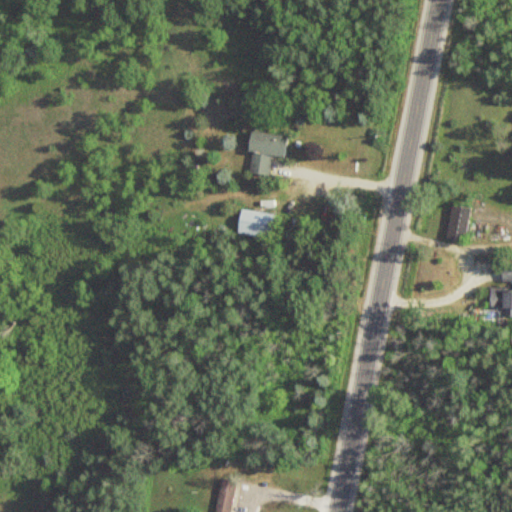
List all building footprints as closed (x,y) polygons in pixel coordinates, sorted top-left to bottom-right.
[(282,157),(284,135),(249,132),(245,174),(266,175),(268,156),(282,157)] [(444,238),(463,241),(468,208),(449,205),(444,238)] [(236,235),(270,237),(271,212),(237,210),(236,235)] [(511,264),(500,264),(500,279),(511,279),(511,264)] [(488,307),(503,307),(503,322),(511,322),(511,288),(488,288),(488,307)] [(227,511),(232,480),(216,478),(210,511),(227,511)]
